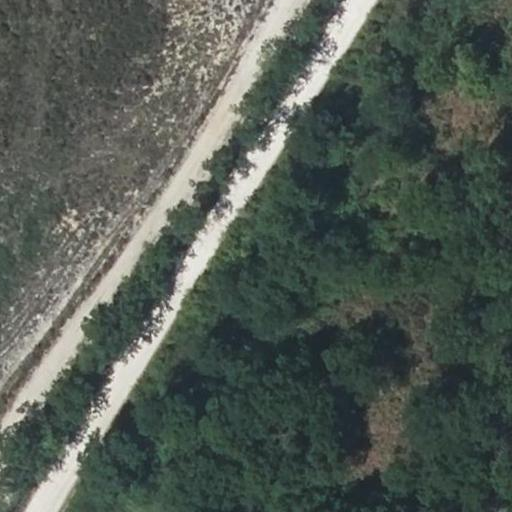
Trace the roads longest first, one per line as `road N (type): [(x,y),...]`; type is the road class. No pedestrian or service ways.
road 1 (track): [(41,511),(355,0)]
road 2 (track): [(277,0),(0,435)]
